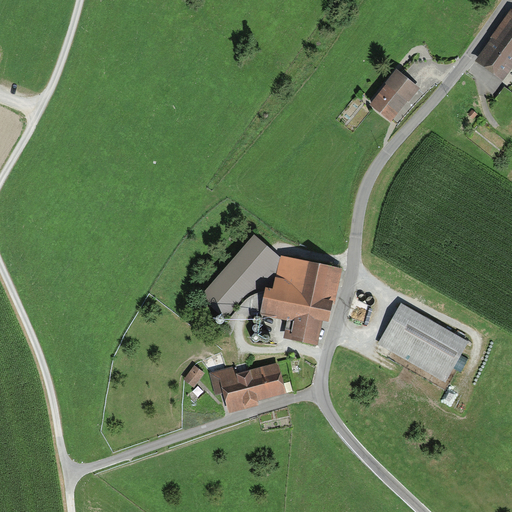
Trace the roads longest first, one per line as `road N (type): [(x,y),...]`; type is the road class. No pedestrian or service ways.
road 1 (tertiary): [(322,392),(370,177),(510,0)]
road 2 (residential): [(322,392),(66,474)]
road 3 (tertiary): [(423,511),(355,445),(322,392)]
